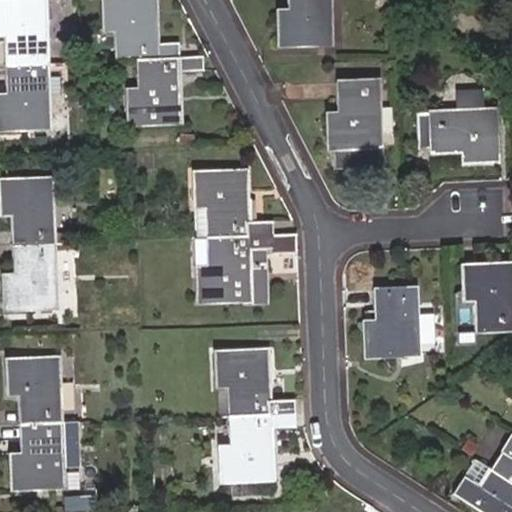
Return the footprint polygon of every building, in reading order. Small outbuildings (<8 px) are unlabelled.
[(4,67),(39,65),(35,0),(0,0),(0,34),(3,35),(4,67)] [(122,61),(140,60),(137,0),(83,0),(85,27),(102,27),(104,62),(122,61)] [(318,36),(316,0),(281,0),(281,3),(264,4),(266,38),(318,36)] [(186,75),(184,58),(140,60),(122,61),(123,91),(108,92),(110,128),(164,126),(162,76),(186,75)] [(0,132),(42,131),(39,65),(4,67),(6,97),(0,97),(0,132)] [(375,141),(372,73),(336,75),(338,107),(321,108),(322,143),(375,141)] [(491,98),(411,101),(413,138),(458,137),(459,152),(493,151),(491,98)] [(205,239),(271,236),(271,221),(242,222),(240,174),(185,177),(187,211),(204,210),(205,239)] [(13,247),(48,245),(45,179),(0,181),(0,215),(12,215),(13,247)] [(285,235),(271,236),(205,239),(206,270),(190,270),(191,306),(257,307),(255,253),(285,252),(285,235)] [(0,314),(50,311),(48,245),(13,247),(14,279),(0,279),(0,314)] [(511,272),(511,259),(461,262),(463,295),(473,294),(475,331),(511,328),(511,272)] [(416,285),(377,287),(378,320),(364,320),(365,352),(383,351),(384,381),(420,379),(418,336),(417,311),(416,285)] [(430,311),(417,311),(418,336),(431,336),(430,311)] [(225,388),(226,419),(289,417),(288,402),(263,403),(261,351),(208,354),(209,389),(225,388)] [(22,428),(57,426),(53,361),(2,363),(4,395),(20,395),(22,428)] [(289,417),(226,419),(228,451),(212,452),(214,486),(267,483),(265,437),(290,436),(289,417)] [(57,426),(22,428),(23,458),(12,458),(7,459),(9,496),(61,493),(60,474),(75,473),(73,426),(57,426)] [(22,428),(10,429),(12,458),(23,458),(22,428)] [(511,449),(511,451),(494,440),(482,458),(511,477),(511,449)] [(511,511),(511,477),(482,458),(466,448),(456,465),(445,481),(494,511),(511,511)]
